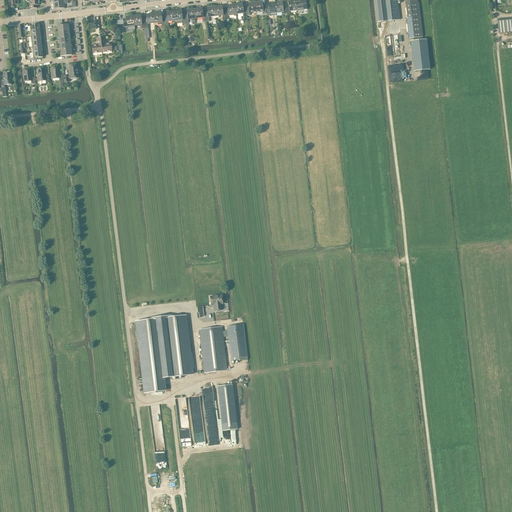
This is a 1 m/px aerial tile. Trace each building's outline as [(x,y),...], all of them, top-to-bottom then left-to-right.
[(26,0),(26,3),(29,2),(30,9),(37,8),(36,5),(40,5),(39,0),(26,0)] [(296,11),(295,0),(288,1),(288,7),(286,7),(286,13),(291,13),(291,11),(296,11)] [(305,0),(295,0),(296,11),(307,10),(305,0)] [(396,0),(372,0),(375,23),(399,20),(396,0)] [(417,0),(405,0),(407,19),(405,20),(408,39),(424,38),(421,19),(419,19),(417,0)] [(250,14),(256,13),(255,2),(248,3),(249,7),(245,7),(246,15),(250,15),(250,14)] [(255,2),(256,13),(263,13),(263,14),(266,13),(265,5),(262,5),(262,2),(255,2)] [(271,14),(276,13),(275,2),(268,3),(268,9),(266,9),(267,16),(271,15),(271,14)] [(282,14),(286,13),(286,7),(283,7),(282,2),(275,2),(276,13),(282,13),(282,14)] [(245,7),(243,7),(242,4),(235,5),(236,15),(243,14),(243,17),(247,17),(246,15),(245,7)] [(229,16),(236,15),(235,5),(227,6),(228,9),(225,9),(226,19),(229,19),(229,16)] [(223,20),(226,19),(225,9),(222,10),(222,6),(214,7),(216,17),(223,16),(223,20)] [(209,18),(216,17),(214,7),(207,8),(207,11),(205,12),(206,22),(209,22),(209,18)] [(206,22),(205,12),(202,12),(202,9),(194,10),(195,20),(202,19),(203,22),(206,22)] [(187,14),(184,14),(185,24),(187,24),(188,24),(189,24),(188,20),(195,20),(194,10),(187,10),(187,12),(187,14)] [(181,11),(174,12),(175,22),(175,23),(176,23),(176,24),(182,23),(182,24),(185,24),(184,14),(182,14),(181,11)] [(164,16),(165,26),(168,26),(168,23),(175,22),(174,12),(166,13),(167,16),(164,16)] [(162,27),(165,26),(164,16),(161,17),(161,13),(153,14),(155,25),(157,24),(157,25),(162,24),(162,27)] [(155,25),(153,14),(146,15),(146,18),(144,19),(145,29),(148,28),(148,25),(154,24),(154,25),(155,25)] [(145,29),(144,19),(141,19),(140,16),(133,17),(134,27),(141,26),(142,29),(145,29)] [(127,27),(134,27),(133,17),(126,17),(126,21),(123,21),(124,31),(127,31),(127,27)] [(93,54),(103,52),(101,38),(98,39),(98,45),(92,46),(93,54)] [(101,38),(103,52),(113,51),(112,43),(106,44),(105,38),(101,38)] [(426,40),(410,42),(413,72),(429,70),(426,40)] [(76,78),(78,78),(77,66),(69,67),(70,74),(69,74),(69,79),(72,78),(72,79),(73,79),(75,79),(76,79),(76,78)] [(60,81),(63,81),(63,75),(60,75),(59,68),(51,68),(52,79),(60,78),(60,81)] [(46,83),(49,83),(49,76),(46,76),(45,69),(37,70),(38,81),(46,81),(46,83)] [(32,84),(35,84),(35,78),(32,78),(31,70),(23,71),(24,82),(32,81),(32,84)] [(0,81),(1,88),(5,88),(4,85),(12,84),(11,74),(3,75),(3,81),(0,81)] [(222,295),(210,297),(211,305),(214,305),(214,311),(221,310),(221,304),(223,304),(222,295)] [(148,320),(135,321),(143,394),(166,391),(165,378),(193,375),(186,315),(173,317),(173,316),(148,318),(148,320)] [(243,325),(227,327),(231,362),(247,360),(243,325)] [(222,327),(199,330),(204,373),(227,370),(222,327)] [(237,429),(234,405),(232,385),(217,386),(219,406),(222,431),(237,429)]
